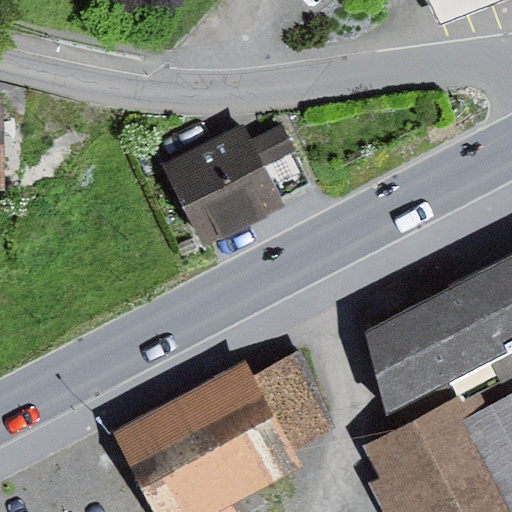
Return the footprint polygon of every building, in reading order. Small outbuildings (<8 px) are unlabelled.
[(511,0),(424,0),(442,32),(511,3),(511,0)] [(244,128),(161,170),(202,251),(281,211),(260,172),(296,154),(282,127),(251,142),(244,128)] [(511,260),(361,335),(393,400),(511,341),(511,260)] [(243,374),(114,439),(150,511),(237,511),(307,477),(298,459),(340,438),(303,364),(252,390),(243,374)] [(476,397),(365,456),(380,484),(367,490),(378,511),(511,511),(511,401),(486,416),(476,397)]
